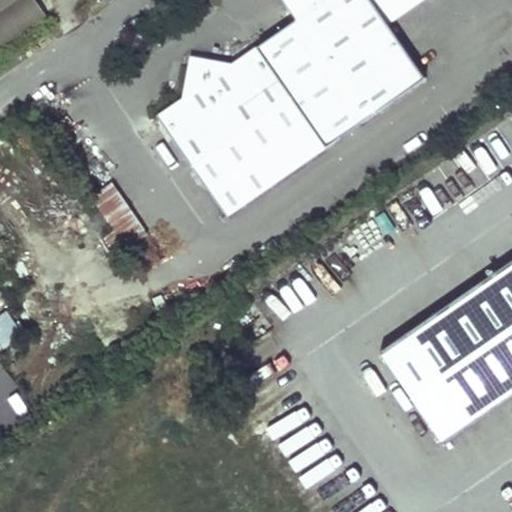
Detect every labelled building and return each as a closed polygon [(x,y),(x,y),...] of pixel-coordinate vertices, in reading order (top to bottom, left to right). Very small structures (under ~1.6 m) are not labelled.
[(28,0),(15,0),(0,10),(0,51),(43,21),(28,0)] [(184,102),(159,120),(228,218),(278,184),(274,178),(322,144),(327,150),(428,80),(385,20),(371,0),(383,0),(393,14),(413,0),(281,0),(297,22),(232,67),(192,61),(196,68),(189,74),(184,102)] [(371,0),(385,20),(393,14),(383,0),(371,0)] [(116,143),(106,150),(120,173),(131,166),(116,143)] [(274,178),(278,184),(327,150),(322,144),(274,178)] [(132,212),(113,225),(119,234),(109,241),(124,259),(152,240),(132,212)] [(511,259),(381,351),(443,443),(511,395),(511,259)] [(0,342),(4,348),(24,334),(6,309),(0,313),(0,342)]
